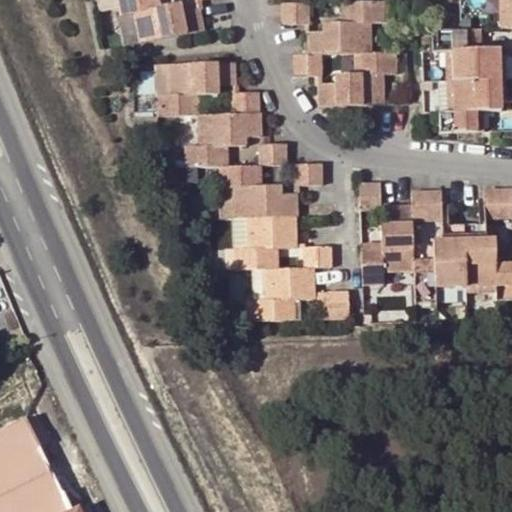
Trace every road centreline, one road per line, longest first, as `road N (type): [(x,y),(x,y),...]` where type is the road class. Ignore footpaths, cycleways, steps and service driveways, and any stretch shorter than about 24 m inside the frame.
road 1 (primary): [(179,511),(0,120)]
road 2 (residential): [(247,0),(264,65),(308,134),(337,152),(511,173)]
road 3 (primary): [(0,221),(139,511)]
